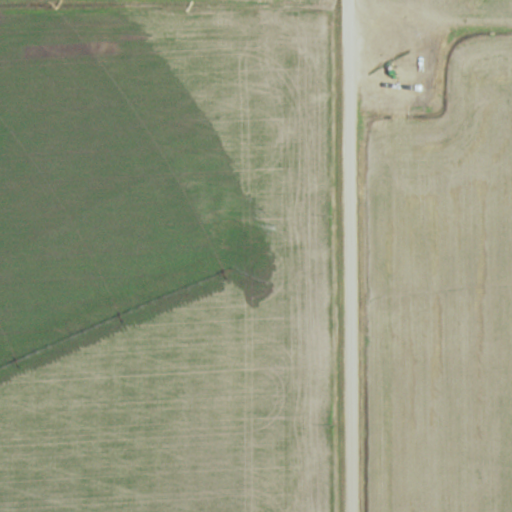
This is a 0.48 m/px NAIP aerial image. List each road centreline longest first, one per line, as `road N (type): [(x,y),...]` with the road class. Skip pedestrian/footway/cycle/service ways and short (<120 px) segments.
road 1 (residential): [(352,511),(351,0)]
road 2 (track): [(351,9),(511,21)]
